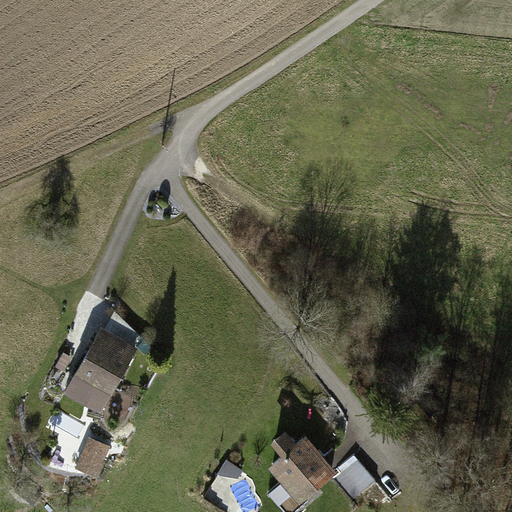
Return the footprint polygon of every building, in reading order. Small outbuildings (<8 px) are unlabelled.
[(115,310),(105,327),(136,344),(142,336),(115,310)] [(101,412),(138,345),(136,344),(105,327),(101,325),(64,391),(101,412)] [(89,426),(57,408),(47,426),(79,444),(89,426)] [(286,511),(293,511),(308,499),(306,496),(338,468),(306,432),(297,440),(286,427),(271,440),(283,454),(269,466),(281,480),(269,491),(286,511)] [(111,445),(90,436),(76,467),(97,476),(111,445)] [(354,455),(338,468),(340,471),(333,478),(352,501),(376,481),(354,455)] [(244,469),(227,458),(218,472),(222,475),(238,477),(244,469)]
